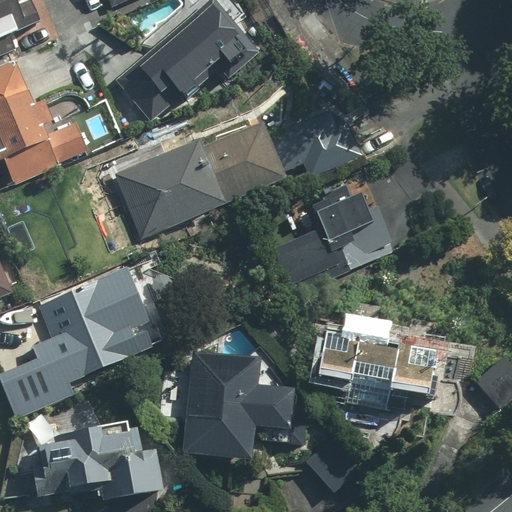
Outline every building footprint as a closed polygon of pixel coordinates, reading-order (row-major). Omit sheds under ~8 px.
[(32,3),(20,8),(16,0),(0,0),(0,42),(26,31),(35,51),(50,45),(32,3)] [(231,81),(259,58),(212,2),(116,83),(151,124),(219,67),(231,81)] [(10,187),(47,173),(46,169),(88,153),(76,120),(56,128),(44,99),(32,104),(15,61),(0,66),(0,164),(1,165),(10,187)] [(287,171),(304,164),(310,181),(362,161),(342,112),(291,132),(291,133),(274,140),(287,171)] [(287,182),(265,126),(203,151),(200,143),(116,177),(141,240),(287,182)] [(274,252),(289,288),(391,246),(377,213),(368,217),(360,199),(351,203),(345,188),(311,202),(323,232),(274,252)] [(29,204),(11,212),(22,235),(40,227),(29,204)] [(0,265),(0,300),(13,295),(0,265)] [(134,341),(131,332),(148,325),(128,275),(41,310),(53,340),(32,349),(37,362),(0,376),(0,378),(16,420),(75,396),(70,381),(152,348),(147,336),(134,341)] [(448,347),(356,330),(354,341),(328,336),(320,379),(351,384),(348,404),(389,412),(392,392),(438,401),(448,347)] [(252,461),(255,430),(290,434),(294,392),(259,389),(262,362),(194,355),(185,454),(252,461)] [(102,430),(55,438),(56,444),(39,447),(43,472),(34,474),(39,500),(104,490),(107,504),(164,495),(157,454),(142,457),(138,431),(103,437),(102,430)] [(339,492),(362,472),(330,437),(279,484),(304,511),(352,511),(355,509),(339,492)]
